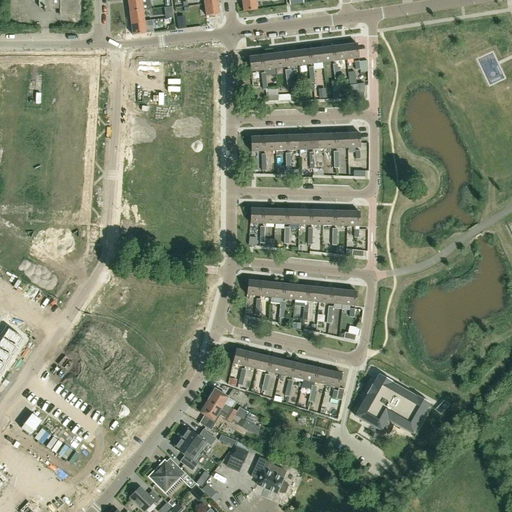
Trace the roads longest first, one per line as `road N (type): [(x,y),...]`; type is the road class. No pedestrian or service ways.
road 1 (residential): [(88,511),(196,383),(217,327)]
road 2 (residential): [(362,358),(371,275),(231,262)]
road 3 (residential): [(374,196),(373,116),(231,122)]
road 4 (residential): [(109,258),(121,46)]
road 5 (residential): [(0,416),(109,258)]
road 6 (residential): [(362,358),(217,327)]
road 7 (residential): [(374,196),(231,194)]
road 8 (residential): [(347,19),(476,0)]
road 9 (residential): [(230,274),(109,258)]
